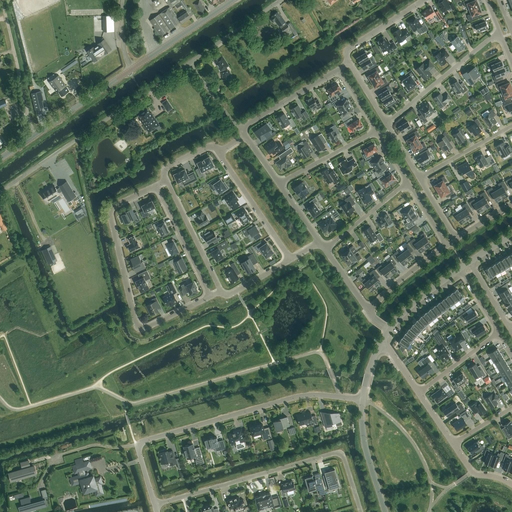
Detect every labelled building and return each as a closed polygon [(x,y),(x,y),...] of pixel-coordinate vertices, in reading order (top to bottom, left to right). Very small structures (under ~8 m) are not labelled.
[(172,5),(173,6),(179,2),(185,10),(188,7),(183,0),(181,0),(168,0),(167,1),(171,6),(172,5)] [(202,14),(205,11),(204,9),(205,8),(199,0),(194,4),(199,12),(200,11),(202,14)] [(449,5),(445,0),(439,0),(438,1),(438,3),(437,3),(441,8),(440,9),(442,12),(448,8),(450,11),(455,8),(452,3),(449,5)] [(469,10),(479,6),(476,0),(475,0),(471,2),(470,0),(465,0),(463,1),(465,7),(468,6),(469,10)] [(181,22),(174,12),(175,11),(171,6),(170,7),(150,21),(160,36),(181,22)] [(481,12),(479,6),(469,10),(471,14),(467,15),(469,21),(477,18),(476,15),(481,12)] [(435,18),(437,21),(442,18),(437,11),(435,12),(431,7),(422,13),(423,14),(422,14),(423,17),(424,16),(427,20),(428,20),(428,21),(429,21),(432,20),(432,19),(431,18),(433,17),(435,19),(435,18)] [(186,10),(183,13),(180,15),(181,16),(178,18),(182,23),(191,17),(186,10)] [(281,29),(284,33),(286,36),(292,31),(294,35),(298,33),(291,23),(290,22),(286,24),(285,22),(281,17),(277,12),(272,16),(272,17),(270,19),(270,20),(273,22),(275,20),(279,27),(280,26),(281,28),(281,29)] [(113,16),(103,16),(103,32),(114,31),(113,16)] [(414,31),(417,29),(420,34),(423,32),(423,33),(428,29),(424,23),(421,25),(420,23),(419,24),(418,21),(417,21),(415,18),(408,22),(411,25),(410,26),(414,31)] [(488,28),(485,21),(479,24),(478,21),(471,24),(473,29),(476,28),(478,32),(481,31),(481,32),(485,30),(485,29),(488,28)] [(392,33),(399,43),(405,38),(410,34),(406,29),(401,32),(399,29),(392,33)] [(438,36),(435,38),(442,47),(444,45),(438,36)] [(466,46),(457,36),(450,42),(459,52),(460,50),(461,51),(462,50),(461,49),(466,46)] [(389,53),(397,47),(393,42),(390,44),(389,42),(386,41),(384,37),(382,39),(382,38),(379,40),(380,40),(378,41),(379,44),(378,45),(383,52),(387,50),(389,53)] [(88,52),(94,62),(100,57),(100,56),(104,53),(105,54),(111,50),(104,39),(98,44),(98,45),(91,50),(90,50),(90,51),(88,52)] [(357,58),(360,64),(369,58),(364,50),(360,53),(362,55),(357,58)] [(440,52),(434,56),(441,66),(447,61),(445,59),(449,55),(445,50),(440,53),(440,52)] [(221,71),(223,80),(231,78),(229,71),(228,72),(227,69),(226,67),(229,66),(222,56),(220,58),(218,55),(212,58),(214,62),(221,71)] [(369,58),(360,64),(364,70),(369,66),(370,69),(377,65),(374,60),(371,62),(369,58)] [(423,63),(415,69),(423,80),(431,74),(428,71),(434,67),(429,60),(424,64),(423,63)] [(492,68),(494,71),(503,68),(501,61),(495,63),(494,61),(487,63),(489,69),(492,68)] [(368,76),(371,82),(380,77),(378,73),(381,72),(378,67),(371,71),(373,73),(368,76)] [(467,73),(466,72),(463,74),(470,85),(475,81),(474,79),(480,75),(477,71),(478,70),(475,67),(467,73)] [(503,68),(494,71),(495,75),(493,76),(495,82),(502,79),(500,76),(506,74),(503,68)] [(411,71),(407,74),(409,76),(405,79),(406,80),(403,82),(406,86),(403,87),(407,93),(415,87),(414,85),(416,84),(414,81),(417,79),(411,71)] [(58,76),(49,82),(57,92),(58,91),(62,96),(69,91),(58,76)] [(380,77),(371,82),(375,88),(380,85),(381,87),(388,84),(385,79),(382,80),(380,77)] [(462,93),(468,90),(464,84),(461,86),(456,80),(453,82),(453,83),(451,85),(457,94),(461,91),(462,93)] [(501,89),(502,93),(511,89),(509,82),(504,85),(503,82),(496,85),(498,90),(501,89)] [(337,84),(336,83),(331,85),(332,87),(328,90),(330,94),(328,96),(331,101),(337,98),(334,94),(341,90),(339,87),(337,84)] [(379,95),(382,100),(391,95),(389,91),(392,90),(389,85),(382,89),(384,91),(379,95)] [(511,88),(511,89),(502,93),(504,96),(501,98),(503,103),(510,100),(509,97),(511,95),(511,88)] [(41,91),(31,94),(35,109),(43,107),(42,101),(43,101),(41,91)] [(391,95),(382,100),(386,106),(391,103),(392,105),(398,102),(393,94),(391,95)] [(440,107),(447,103),(446,102),(451,99),(447,94),(444,96),(443,98),(440,94),(434,98),(440,107)] [(322,107),(318,100),(316,102),(313,96),(306,100),(312,109),(316,107),(317,109),(322,107)] [(338,106),(340,110),(350,104),(349,103),(350,102),(348,100),(347,100),(347,99),(340,103),(338,99),(332,102),(335,108),(338,106)] [(167,100),(162,103),(167,111),(172,108),(167,100)] [(511,102),(503,106),(505,111),(509,110),(511,114),(511,113),(511,102)] [(419,110),(422,114),(419,116),(423,122),(426,119),(425,117),(428,116),(428,117),(432,114),(431,113),(434,111),(429,103),(419,110)] [(350,104),(340,110),(343,114),(340,116),(343,121),(349,118),(347,114),(353,110),(353,109),(353,108),(352,106),(351,105),(350,104)] [(305,111),(302,113),(298,105),(291,109),(293,112),(292,112),(294,116),(295,115),(296,118),(300,116),(300,117),(301,117),(303,119),(308,116),(305,111)] [(159,125),(151,112),(149,113),(147,109),(138,115),(141,119),(140,119),(148,132),(159,125)] [(483,118),(489,127),(496,122),(493,117),(496,115),(492,109),(488,111),(490,113),(483,118)] [(289,123),(292,127),(296,125),(291,118),(288,120),(284,114),(277,118),(282,128),(289,123)] [(350,126),(353,131),(357,128),(358,130),(363,127),(362,126),(362,125),(361,122),(359,119),(352,123),(350,119),(344,123),(347,128),(350,126)] [(467,128),(470,132),(472,131),(475,135),(481,131),(477,126),(480,124),(477,119),(474,120),(475,123),(467,128)] [(402,133),(407,130),(409,132),(414,129),(412,126),(411,127),(407,122),(405,123),(404,122),(401,124),(401,125),(398,127),(402,133)] [(258,138),(259,138),(261,141),(265,138),(266,141),(276,134),(274,131),(271,133),(269,131),(270,130),(266,124),(257,130),(254,132),(258,138)] [(336,132),(338,130),(335,125),(329,128),(331,131),(327,134),(332,142),(334,141),(335,142),(338,140),(338,139),(337,135),(336,132)] [(463,132),(460,127),(457,129),(458,130),(455,132),(456,133),(453,136),(458,144),(461,142),(461,143),(465,140),(461,134),(463,132)] [(410,146),(419,141),(417,137),(419,135),(416,131),(410,135),(411,137),(406,140),(410,146)] [(441,138),(442,140),(437,143),(443,152),(448,148),(449,150),(453,147),(446,138),(449,137),(445,132),(442,134),(444,136),(441,138)] [(325,147),(322,142),(325,139),(321,133),(311,140),(318,151),(325,147)] [(283,143),(286,148),(294,143),(291,138),(283,143)] [(269,154),(275,149),(277,152),(284,147),(280,142),(277,144),(274,140),(265,147),(269,154)] [(306,141),(303,143),(304,146),(298,150),(304,159),(310,154),(306,148),(309,146),(306,141)] [(421,144),(419,141),(410,146),(413,152),(418,149),(420,152),(427,148),(424,143),(421,144)] [(505,146),(503,142),(496,146),(502,157),(509,153),(510,156),(511,154),(511,151),(511,150),(509,146),(506,147),(505,146)] [(374,144),(373,145),(372,144),(369,145),(369,146),(364,149),(366,153),(363,155),(366,160),(372,157),(370,154),(377,150),(375,147),(374,144)] [(287,167),(292,164),(287,156),(293,151),(291,147),(279,155),(282,159),(276,163),(280,169),(286,165),(287,167)] [(419,154),(421,157),(418,159),(421,165),(424,163),(425,164),(428,162),(428,161),(430,160),(428,156),(431,154),(428,149),(419,154)] [(486,167),(495,163),(492,157),(486,160),(482,154),(475,158),(480,167),(485,165),(486,167)] [(373,165),(375,168),(384,162),(384,161),(384,160),(383,157),(382,157),(381,156),(375,160),(373,157),(367,161),(370,166),(373,165)] [(203,172),(214,166),(212,163),(213,163),(211,158),(210,159),(209,157),(205,159),(201,161),(197,163),(200,167),(195,170),(200,179),(205,176),(203,172)] [(341,169),(341,170),(342,171),(343,172),(344,172),(345,172),(346,173),(352,169),(351,168),(357,165),(353,159),(348,162),(346,159),(340,163),(342,167),(342,168),(341,169)] [(384,162),(375,168),(377,171),(374,172),(377,177),(383,174),(381,171),(388,167),(387,167),(388,165),(386,163),(385,163),(384,162)] [(458,167),(462,174),(466,171),(469,177),(474,174),(467,162),(458,167)] [(327,183),(332,180),(334,183),(339,180),(333,170),(330,172),(328,168),(321,173),(327,183)] [(174,175),(178,183),(185,179),(188,184),(197,180),(194,172),(187,175),(185,169),(181,171),(177,173),(174,175)] [(357,174),(359,178),(366,174),(363,170),(357,174)] [(381,184),(383,182),(386,186),(391,182),(392,183),(394,181),(394,180),(395,179),(393,176),(393,177),(391,174),(385,178),(383,175),(377,179),(381,184)] [(437,191),(446,186),(444,182),(447,181),(444,176),(437,180),(439,183),(434,186),(437,191)] [(223,183),(221,180),(217,182),(215,179),(209,184),(213,191),(216,188),(220,193),(222,191),(223,192),(228,188),(224,182),(223,183)] [(464,192),(471,188),(467,181),(460,184),(464,192)] [(499,187),(496,188),(502,198),(507,195),(504,189),(506,187),(503,181),(497,184),(499,187)] [(54,185),(41,193),(47,202),(59,194),(59,193),(62,191),(68,199),(75,195),(67,182),(60,187),(56,189),(54,185)] [(304,185),(302,182),(294,188),(296,191),(295,191),(299,196),(301,198),(310,192),(308,190),(308,189),(305,184),(304,185)] [(340,191),(348,187),(345,182),(337,187),(340,191)] [(449,184),(446,186),(437,191),(441,197),(446,194),(447,197),(454,193),(451,188),(449,184)] [(374,192),(370,186),(365,188),(364,187),(357,191),(364,203),(372,199),(369,195),(374,192)] [(502,198),(496,188),(493,190),(491,187),(486,191),(490,197),(493,195),(497,202),(502,198)] [(478,199),(484,209),(489,206),(485,199),(488,198),(484,192),(479,195),(481,198),(478,199)] [(230,205),(233,209),(239,205),(236,200),(236,198),(237,198),(233,193),(224,199),(229,206),(230,205)] [(344,200),(346,203),(341,206),(347,215),(349,214),(350,215),(353,213),(352,212),(353,211),(355,210),(352,206),(355,203),(350,196),(344,200)] [(317,201),(315,198),(309,202),(312,205),(308,208),(310,211),(309,211),(311,214),(312,214),(314,217),(320,212),(314,203),(317,201)] [(479,213),(484,209),(478,199),(475,201),(474,199),(469,203),(472,208),(475,206),(479,213)] [(155,205),(153,201),(152,202),(152,201),(148,203),(145,204),(146,204),(142,206),(144,210),(140,212),(143,218),(149,215),(147,211),(155,207),(154,205),(155,205)] [(463,209),(460,211),(466,220),(471,217),(467,211),(470,209),(466,203),(461,206),(463,209)] [(405,218),(415,212),(414,211),(414,210),(413,207),(412,207),(405,211),(403,207),(397,210),(400,215),(403,214),(405,218)] [(337,226),(331,218),(334,216),(333,215),(337,212),(334,208),(326,213),(329,217),(326,218),(323,220),(324,220),(319,224),(323,230),(325,229),(328,229),(329,231),(337,226)] [(137,220),(139,219),(136,212),(133,213),(131,209),(128,211),(129,212),(121,215),(125,223),(136,218),(137,220)] [(243,224),(251,219),(245,210),(237,215),(243,224)] [(199,219),(197,220),(201,227),(209,222),(206,215),(205,216),(202,211),(196,214),(198,217),(199,217),(200,218),(198,219),(199,219)] [(466,220),(460,211),(457,213),(456,211),(452,213),(456,218),(457,217),(461,224),(466,220)] [(415,213),(415,212),(405,218),(408,222),(405,223),(408,229),(414,225),(412,221),(418,217),(418,216),(417,213),(415,213)] [(235,220),(231,214),(223,219),(227,225),(235,220)] [(387,214),(380,217),(382,220),(381,220),(380,220),(377,222),(381,228),(385,225),(385,226),(392,222),(387,214)] [(158,222),(153,224),(155,229),(158,228),(162,236),(169,232),(164,222),(159,224),(158,222)] [(255,225),(251,228),(250,226),(242,231),(246,236),(250,233),(252,236),(252,235),(256,240),(262,236),(259,231),(255,225)] [(377,238),(379,241),(383,239),(379,233),(376,235),(370,227),(363,231),(370,242),(377,238)] [(208,244),(214,240),(216,243),(221,240),(220,237),(217,238),(214,232),(204,237),(208,244)] [(419,239),(425,248),(431,245),(426,238),(427,238),(423,233),(420,235),(421,237),(419,239)] [(136,241),(133,236),(128,238),(130,244),(127,245),(130,252),(140,248),(137,241),(136,241)] [(420,252),(425,248),(419,239),(416,241),(414,238),(409,242),(413,248),(416,246),(420,252)] [(161,242),(165,249),(168,247),(172,255),(178,252),(173,242),(169,244),(166,239),(161,242)] [(217,261),(223,257),(220,251),(223,249),(228,246),(225,240),(220,243),(214,247),(216,249),(212,252),(217,261)] [(260,242),(254,247),(257,252),(261,250),(266,258),(273,253),(271,249),(270,246),(269,246),(267,243),(262,246),(260,242)] [(402,252),(409,261),(414,257),(409,251),(412,249),(407,243),(402,247),(404,249),(402,252)] [(344,260),(345,260),(355,253),(354,253),(352,251),(355,249),(353,245),(347,250),(348,251),(341,255),(345,260),(344,260)] [(50,247),(42,251),(48,264),(56,261),(50,247)] [(404,265),(409,261),(402,252),(399,254),(397,251),(392,255),(396,261),(399,259),(404,265)] [(244,267),(245,266),(248,273),(255,269),(251,263),(253,261),(254,263),(257,261),(253,253),(247,257),(248,259),(242,262),(243,263),(242,264),(244,267)] [(355,253),(345,260),(345,261),(345,260),(349,265),(355,261),(356,262),(361,258),(359,255),(356,256),(355,254),(355,253)] [(132,266),(134,270),(135,272),(146,267),(142,261),(142,262),(139,255),(141,254),(130,259),(133,265),(132,266)] [(385,265),(392,274),(397,270),(392,264),(395,262),(391,256),(386,260),(388,262),(385,265)] [(174,262),(179,273),(187,269),(181,258),(177,260),(176,258),(169,261),(171,264),(174,262)] [(510,267),(504,258),(499,261),(505,270),(510,267)] [(505,270),(499,261),(495,263),(500,273),(505,270)] [(239,279),(234,271),(238,269),(234,262),(230,264),(233,269),(225,273),(231,283),(239,279)] [(500,273),(495,263),(490,266),(495,275),(500,272),(500,273)] [(387,278),(392,274),(385,265),(382,267),(381,265),(376,269),(380,274),(382,272),(387,278)] [(495,275),(490,266),(485,269),(487,271),(485,272),(488,276),(489,275),(491,279),(496,276),(495,275)] [(368,278),(369,279),(376,287),(381,283),(376,277),(378,275),(374,269),(369,273),(371,276),(368,278)] [(141,292),(149,288),(145,281),(151,278),(147,270),(138,275),(140,279),(135,281),(141,292)] [(371,291),(376,287),(369,279),(367,281),(364,279),(361,281),(365,286),(366,285),(371,291)] [(191,295),(192,295),(192,296),(195,294),(195,293),(198,292),(195,286),(196,286),(194,283),(193,282),(186,285),(187,287),(183,289),(182,288),(180,289),(183,296),(185,294),(185,293),(189,291),(191,295)] [(170,294),(163,298),(167,306),(170,305),(171,305),(174,304),(174,303),(177,301),(173,294),(177,292),(172,283),(168,285),(170,290),(168,291),(170,294)] [(499,293),(502,298),(510,293),(511,292),(506,283),(500,288),(502,291),(499,293)] [(457,289),(452,292),(459,301),(463,298),(457,289)] [(459,301),(452,292),(448,295),(454,304),(459,301)] [(511,295),(510,293),(502,298),(505,302),(511,298),(511,295)] [(448,295),(443,299),(450,308),(454,304),(448,295)] [(160,307),(159,304),(156,297),(150,300),(152,303),(148,305),(151,310),(148,312),(150,315),(159,311),(157,308),(160,307)] [(450,308),(443,299),(439,302),(446,311),(445,310),(449,307),(450,308)] [(439,302),(435,305),(441,314),(446,311),(439,302)] [(441,314),(435,305),(430,309),(437,318),(437,317),(436,316),(440,313),(441,314)] [(426,312),(433,321),(437,318),(430,309),(426,312)] [(468,322),(478,316),(474,310),(468,314),(466,311),(460,316),(463,320),(466,319),(468,322)] [(429,324),(433,321),(426,312),(421,316),(429,324)] [(429,324),(421,316),(417,320),(425,328),(429,324)] [(413,324),(421,332),(425,328),(417,320),(413,324)] [(413,324),(409,329),(417,336),(421,332),(413,324)] [(474,325),(468,329),(472,335),(474,333),(477,337),(487,331),(483,325),(476,329),(474,325)] [(405,333),(414,340),(417,336),(409,329),(405,333)] [(405,333),(401,338),(411,345),(414,340),(405,333)] [(444,340),(440,333),(434,338),(438,344),(444,340)] [(465,340),(461,333),(455,337),(455,336),(448,340),(455,351),(462,347),(459,343),(461,341),(462,342),(465,340)] [(411,345),(401,338),(398,343),(401,345),(399,348),(402,352),(405,348),(406,348),(409,344),(410,345),(411,345)] [(447,354),(449,353),(443,344),(436,348),(438,351),(435,353),(439,359),(441,358),(443,362),(449,358),(447,354)] [(497,348),(488,354),(491,358),(500,353),(497,348)] [(500,353),(491,358),(493,363),(495,363),(495,362),(503,357),(500,353)] [(423,377),(433,370),(430,366),(429,366),(428,365),(432,362),(427,356),(421,361),(425,367),(418,372),(423,377)] [(503,357),(495,362),(495,363),(497,367),(506,362),(503,357)] [(506,362),(497,367),(500,371),(500,372),(508,367),(506,362)] [(469,368),(475,378),(479,376),(481,378),(486,375),(483,370),(480,371),(476,364),(469,368)] [(500,371),(499,372),(502,377),(503,376),(511,371),(508,367),(500,372),(500,371)] [(511,372),(511,371),(503,376),(506,381),(511,377),(511,372)] [(453,385),(457,391),(460,389),(458,386),(467,380),(462,373),(453,380),(456,384),(453,385)] [(434,393),(431,395),(433,398),(434,398),(437,402),(447,395),(448,397),(454,392),(451,388),(446,393),(442,388),(435,393),(434,393)] [(458,391),(463,399),(467,397),(461,389),(458,391)] [(485,398),(491,407),(497,403),(495,401),(498,399),(495,393),(492,395),(492,394),(485,398)] [(448,407),(443,411),(444,410),(447,416),(456,410),(458,413),(457,414),(457,415),(465,409),(461,403),(460,403),(461,404),(457,406),(455,403),(455,402),(452,405),(451,404),(447,406),(448,407)] [(475,414),(478,412),(480,415),(486,411),(481,403),(478,405),(476,403),(470,407),(475,414)] [(466,411),(460,414),(462,418),(453,423),(457,430),(466,424),(464,420),(469,416),(470,418),(466,411)] [(318,423),(315,415),(312,416),(310,412),(297,415),(300,425),(306,423),(307,427),(318,423)] [(337,426),(342,424),(339,413),(335,414),(335,413),(331,414),(330,413),(326,414),(326,412),(321,414),(321,412),(325,427),(326,427),(327,430),(333,428),(332,424),(336,423),(337,426)] [(283,427),(289,425),(287,417),(282,418),(283,419),(274,422),(276,430),(284,428),(283,427)] [(511,423),(510,421),(503,425),(507,431),(504,433),(508,439),(511,436),(511,423)] [(272,437),(269,427),(263,429),(262,424),(258,425),(257,425),(255,425),(255,426),(251,427),(253,435),(261,433),(263,440),(272,437)] [(243,441),(244,441),(241,430),(237,431),(237,432),(229,435),(232,442),(233,445),(236,444),(238,448),(245,446),(243,441)] [(205,440),(207,448),(214,446),(215,451),(220,450),(225,449),(223,441),(218,442),(217,437),(205,440)] [(478,441),(468,448),(468,449),(468,450),(470,452),(471,453),(477,449),(479,452),(484,448),(483,445),(481,446),(478,441)] [(185,456),(186,456),(186,455),(187,456),(186,457),(187,459),(189,458),(189,459),(193,458),(193,457),(195,457),(196,460),(195,460),(197,465),(204,463),(202,458),(201,455),(202,455),(199,447),(194,448),(193,443),(183,446),(184,450),(185,450),(185,451),(184,451),(184,452),(183,452),(183,453),(183,454),(183,455),(184,455),(185,456)] [(494,453),(489,451),(489,450),(486,449),(484,455),(487,456),(484,463),(490,465),(494,453)] [(160,457),(159,457),(160,459),(160,458),(161,462),(162,462),(163,463),(165,462),(166,465),(170,464),(170,465),(176,463),(172,450),(165,453),(164,452),(159,453),(160,457)] [(494,455),(490,465),(495,467),(498,460),(501,461),(504,453),(501,452),(500,454),(498,453),(497,456),(494,455)] [(507,471),(509,471),(511,462),(511,458),(508,457),(509,455),(506,454),(503,461),(506,462),(503,469),(504,469),(503,470),(507,471)] [(21,463),(22,467),(23,466),(24,469),(13,473),(15,479),(36,473),(34,467),(30,468),(29,465),(28,461),(21,463)] [(79,475),(74,477),(70,478),(72,486),(82,483),(83,487),(82,487),(84,494),(90,492),(89,491),(95,489),(96,495),(103,493),(100,485),(103,484),(101,477),(94,479),(93,476),(89,477),(87,473),(84,474),(83,471),(92,468),(90,461),(73,466),(75,472),(78,471),(79,475)] [(329,487),(329,489),(339,486),(334,469),(324,472),(325,475),(323,476),(326,488),(329,487)] [(308,491),(316,489),(316,491),(319,490),(320,496),(326,494),(321,478),(316,480),(316,479),(314,480),(312,476),(304,478),(306,485),(307,485),(308,491)] [(295,489),(293,481),(282,484),(283,489),(280,490),(282,497),(286,496),(285,492),(295,489)] [(281,506),(278,496),(272,498),(271,493),(265,495),(265,494),(260,496),(255,498),(258,509),(273,505),(274,507),(281,506)] [(21,506),(22,511),(28,511),(28,510),(35,508),(35,509),(46,505),(44,500),(45,500),(43,500),(30,504),(30,502),(31,501),(29,497),(30,497),(29,497),(20,499),(20,500),(21,504),(23,504),(23,506),(21,506)] [(234,510),(245,507),(243,499),(240,500),(239,497),(227,500),(229,508),(233,507),(234,510)]
